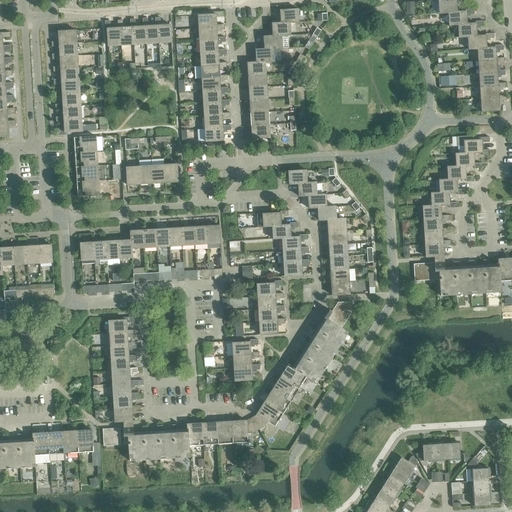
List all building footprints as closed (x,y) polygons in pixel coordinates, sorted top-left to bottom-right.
[(439,14),(448,13),(457,12),(456,2),(464,2),(463,0),(446,0),(438,0),(439,14)] [(280,10),(281,23),(290,23),(299,23),(298,9),(280,10)] [(449,26),(458,25),(467,24),(466,15),(474,14),(473,9),(465,10),(466,12),(457,12),(448,13),(449,26)] [(198,15),(199,28),(216,27),(216,25),(216,17),(223,17),(223,12),(215,12),(215,14),(198,15)] [(155,18),(155,26),(158,26),(159,43),(172,43),(170,25),(161,25),(160,18),(155,18)] [(130,20),(130,27),(132,27),(133,45),(146,44),(145,26),(143,26),(135,27),(135,19),(130,20)] [(142,19),(143,26),(145,26),(146,44),(159,43),(158,26),(155,26),(148,26),(147,19),(142,19)] [(117,20),(118,28),(120,28),(121,46),(133,45),(132,27),(130,27),(123,28),(122,20),(117,20)] [(120,28),(118,28),(110,29),(110,21),(104,21),(105,29),(107,29),(108,46),(121,46),(120,28)] [(459,38),(468,37),(477,37),(477,36),(476,27),(484,27),(483,21),(475,22),(475,24),(467,24),(458,25),(459,38)] [(272,23),(273,36),(282,36),(291,36),(290,23),(281,23),(272,23)] [(199,28),(199,41),(217,40),(217,38),(217,30),(224,30),(224,25),(216,25),(216,27),(199,28)] [(313,34),(317,37),(321,31),(317,28),(313,34)] [(51,47),(59,47),(59,44),(77,43),(76,30),(58,31),(59,41),(51,42),(51,47)] [(0,35),(0,48),(3,48),(3,46),(2,38),(10,37),(10,32),(2,33),(2,35),(0,35)] [(468,50),(477,49),(486,48),(486,39),(493,38),(493,33),(485,34),(485,36),(477,36),(477,37),(468,37),(468,50)] [(264,37),(264,49),(264,50),(273,49),(282,49),(282,36),(273,36),(264,37)] [(199,41),(200,53),(218,52),(218,50),(217,43),(225,42),(225,37),(217,38),(217,40),(199,41)] [(304,47),(309,50),(313,44),(308,41),(304,47)] [(52,60),(60,59),(60,57),(78,56),(77,43),(59,44),(59,47),(60,54),(52,54),(52,60)] [(0,48),(0,60),(4,61),(4,58),(3,51),(11,50),(10,45),(3,46),(3,48),(0,48)] [(477,49),(478,62),(496,60),(496,58),(495,51),(503,50),(503,45),(495,46),(495,48),(486,48),(477,49)] [(255,50),(256,62),(256,63),(265,62),(274,62),(273,49),(264,50),(264,49),(255,50)] [(200,53),(201,66),(219,65),(219,63),(218,56),(226,55),(225,50),(218,50),(218,52),(200,53)] [(296,61),(300,63),(304,57),(300,54),(296,61)] [(53,72),(61,72),(61,70),(78,69),(78,56),(60,57),(60,59),(60,66),(53,67),(53,72)] [(0,60),(0,73),(4,73),(4,71),(4,64),(11,63),(11,58),(4,58),(4,61),(0,60)] [(478,62),(479,74),(497,73),(497,71),(496,64),(504,63),(504,58),(496,58),(496,60),(478,62)] [(201,66),(202,79),(220,78),(219,75),(219,68),(227,68),(226,62),(219,63),(219,65),(201,66)] [(247,63),(248,76),(266,75),(265,62),(256,63),(256,62),(247,63)] [(288,73),(292,76),(296,70),(292,67),(288,73)] [(54,85),(61,84),(61,82),(79,81),(78,69),(61,70),(61,72),(61,79),(53,80),(54,85)] [(0,73),(0,85),(5,86),(5,83),(5,76),(12,76),(12,70),(4,71),(4,73),(0,73)] [(479,74),(480,87),(498,86),(497,83),(497,76),(505,76),(504,70),(497,71),(497,73),(479,74)] [(202,79),(202,91),(220,90),(220,88),(220,81),(227,80),(227,75),(219,75),(220,78),(202,79)] [(248,76),(249,88),(267,87),(266,75),(248,76)] [(449,76),(440,77),(440,87),(450,86),(449,76)] [(103,80),(95,81),(96,89),(104,88),(103,80)] [(55,97),(62,97),(62,95),(80,94),(79,81),(61,82),(61,84),(62,92),(54,92),(55,97)] [(0,85),(0,98),(6,98),(6,96),(5,89),(13,88),(13,83),(5,83),(5,86),(0,85)] [(480,87),(481,99),(498,98),(498,96),(498,89),(505,88),(505,83),(497,83),(498,86),(480,87)] [(249,88),(250,101),(267,100),(267,87),(249,88)] [(202,91),(203,104),(221,103),(221,101),(221,93),(228,93),(228,88),(220,88),(220,90),(202,91)] [(55,110),(63,109),(63,107),(81,106),(80,94),(62,95),(62,97),(63,104),(55,105),(55,110)] [(0,98),(0,111),(7,111),(7,109),(6,101),(14,101),(13,96),(6,96),(6,98),(0,98)] [(498,98),(481,99),(481,112),(499,111),(499,101),(506,101),(506,96),(498,96),(498,98)] [(203,104),(204,116),(222,115),(222,113),(221,106),(229,105),(229,100),(221,101),(221,103),(203,104)] [(250,101),(250,114),(268,112),(267,100),(250,101)] [(56,122),(64,122),(64,120),(81,119),(81,106),(63,107),(63,109),(63,117),(56,117),(56,122)] [(0,111),(0,123),(8,123),(7,121),(7,114),(15,113),(14,108),(7,109),(7,111),(0,111)] [(188,109),(180,110),(180,117),(188,117),(188,109)] [(250,114),(251,126),(269,125),(268,112),(250,114)] [(204,116),(205,129),(223,128),(223,126),(222,118),(230,118),(229,113),(222,113),(222,115),(204,116)] [(64,120),(64,122),(64,130),(57,130),(57,136),(65,135),(65,133),(82,132),(82,131),(96,130),(96,124),(82,125),(81,119),(64,120)] [(8,123),(0,123),(0,136),(8,136),(8,126),(15,126),(15,121),(7,121),(8,123)] [(223,128),(205,129),(206,142),(223,141),(223,131),(230,131),(230,125),(223,126),(223,128)] [(269,125),(251,126),(252,139),(270,138),(269,125)] [(74,138),(75,153),(97,152),(96,136),(74,138)] [(464,146),(464,153),(464,154),(473,153),(482,153),(482,156),(490,155),(490,150),(482,150),(481,143),(489,142),(489,137),(481,137),(481,140),(476,140),(475,136),(457,137),(458,146),(464,146)] [(75,153),(76,168),(98,166),(97,152),(75,153)] [(455,154),(456,166),(456,167),(465,166),(465,167),(474,166),(474,169),(482,168),(481,163),(474,163),(473,153),(464,154),(464,153),(455,154)] [(177,164),(164,165),(165,183),(178,182),(177,164)] [(164,165),(151,166),(153,184),(165,183),(164,165)] [(76,168),(76,182),(98,181),(98,166),(76,168)] [(151,166),(139,167),(140,185),(153,184),(151,166)] [(447,167),(448,180),(457,179),(457,180),(466,179),(466,182),(474,181),(473,176),(466,177),(465,167),(465,166),(456,167),(456,166),(447,167)] [(140,185),(139,167),(126,168),(127,185),(140,185)] [(289,185),(298,184),(307,183),(306,170),(288,171),(289,185)] [(331,181),(336,187),(340,184),(335,178),(331,181)] [(439,180),(440,193),(449,192),(449,193),(457,192),(458,195),(465,194),(465,189),(457,190),(457,180),(457,179),(448,180),(439,180)] [(98,181),(76,182),(77,197),(95,196),(99,196),(98,181)] [(299,197),(308,196),(317,195),(316,182),(307,183),(298,184),(299,197)] [(341,193),(346,199),(350,196),(345,190),(341,193)] [(431,193),(431,206),(440,206),(449,205),(449,208),(457,208),(457,202),(449,203),(449,193),(449,192),(440,193),(431,193)] [(309,209),(317,208),(326,207),(326,194),(317,195),(308,196),(309,209)] [(318,221),(327,220),(336,219),(335,206),(326,207),(317,208),(318,221)] [(422,206),(423,219),(441,218),(441,216),(440,206),(431,206),(422,206)] [(263,227),(272,227),(272,226),(281,226),(280,216),(288,216),(288,211),(280,211),(280,213),(256,214),(257,228),(263,227)] [(423,219),(424,232),(442,231),(442,229),(441,221),(449,221),(449,216),(441,216),(441,218),(423,219)] [(327,220),(328,233),(346,231),(345,218),(336,219),(327,220)] [(273,239),(282,239),(282,238),(291,238),(291,237),(290,228),(298,228),(297,223),(289,223),(290,225),(281,226),(272,226),(272,227),(273,239)] [(219,226),(206,227),(207,244),(220,243),(219,226)] [(193,227),(181,228),(182,246),(194,245),(193,227)] [(206,227),(193,227),(194,245),(207,244),(206,227)] [(181,228),(168,229),(169,247),(182,246),(181,228)] [(424,232),(425,244),(443,243),(443,241),(442,234),(450,233),(449,228),(442,229),(442,231),(424,232)] [(168,229),(156,230),(157,247),(169,247),(168,229)] [(130,231),(131,240),(131,249),(132,249),(144,248),(143,230),(130,231)] [(156,230),(143,230),(144,248),(157,247),(156,230)] [(328,233),(329,245),(347,244),(346,231),(328,233)] [(282,238),(282,239),(283,251),(300,250),(300,248),(300,240),(307,240),(307,235),(299,235),(299,237),(291,237),(291,238),(282,238)] [(131,240),(118,241),(119,259),(132,258),(132,249),(131,249),(131,240)] [(118,241),(106,242),(107,259),(119,259),(118,241)] [(443,243),(425,244),(426,257),(443,256),(443,246),(450,246),(450,241),(443,241),(443,243)] [(94,260),(93,242),(80,243),(81,261),(94,260)] [(106,242),(93,242),(94,260),(107,259),(106,242)] [(329,245),(330,258),(347,257),(347,244),(329,245)] [(51,245),(38,246),(39,264),(52,263),(51,245)] [(38,246),(26,247),(27,264),(39,264),(38,246)] [(0,248),(1,257),(2,266),(14,265),(13,247),(0,248)] [(26,247),(13,247),(14,265),(27,264),(26,247)] [(283,251),(283,264),(301,262),(301,260),(301,253),(308,252),(308,247),(300,248),(300,250),(283,251)] [(330,258),(330,270),(348,269),(347,257),(330,258)] [(511,258),(498,259),(498,267),(499,267),(499,281),(500,281),(511,280),(511,258)] [(301,262),(283,264),(284,276),(302,275),(301,266),(309,265),(309,260),(301,260),(301,262)] [(499,267),(498,267),(488,268),(488,260),(483,260),(483,268),(474,269),(473,261),(468,261),(468,269),(459,270),(458,262),(453,262),(454,270),(444,271),(444,262),(434,263),(435,280),(440,280),(441,296),(500,293),(500,281),(499,281),(499,267)] [(414,264),(413,264),(414,281),(415,281),(431,280),(430,263),(414,264)] [(164,264),(158,265),(158,273),(163,273),(171,272),(171,269),(170,266),(164,267),(164,264)] [(330,270),(331,283),(349,282),(348,269),(330,270)] [(257,284),(257,297),(275,296),(275,294),(275,287),(282,286),(282,281),(274,281),(274,283),(257,284)] [(349,282),(331,283),(332,296),(350,295),(349,282)] [(257,297),(258,310),(276,309),(276,306),(275,299),(283,299),(283,293),(275,294),(275,296),(257,297)] [(319,315),(327,320),(341,329),(341,328),(351,313),(350,302),(337,303),(332,312),(325,307),(319,315)] [(258,310),(259,322),(277,321),(277,319),(276,312),(284,311),(283,306),(276,306),(276,309),(258,310)] [(108,321),(109,334),(127,333),(127,331),(126,323),(134,322),(134,317),(126,318),(126,320),(108,321)] [(277,321),(259,322),(260,335),(278,334),(277,324),(285,324),(284,319),(277,319),(277,321)] [(291,361),(288,365),(307,377),(306,377),(316,383),(348,333),(341,328),(341,329),(327,320),(321,328),(314,324),(311,328),(318,332),(313,341),(306,336),(304,340),(311,345),(305,353),(298,349),(296,353),(303,357),(297,365),(291,361)] [(109,334),(110,346),(128,345),(128,343),(127,336),(135,335),(135,330),(127,331),(127,333),(109,334)] [(232,343),(233,356),(251,355),(251,353),(250,345),(258,345),(258,340),(250,340),(250,342),(232,343)] [(110,346),(111,359),(129,358),(129,356),(128,348),(136,348),(135,343),(128,343),(128,345),(110,346)] [(204,343),(203,343),(204,358),(205,358),(213,358),(213,343),(204,343)] [(233,356),(234,368),(252,367),(251,365),(251,358),(259,357),(258,352),(251,353),(251,355),(233,356)] [(111,359),(112,372),(129,371),(129,368),(129,361),(136,361),(136,355),(129,356),(129,358),(111,359)] [(252,367),(234,368),(235,381),(252,380),(252,370),(259,370),(259,365),(251,365),(252,367)] [(288,365),(280,377),(299,389),(306,377),(307,377),(288,365)] [(112,372),(112,384),(130,383),(130,381),(130,374),(137,373),(137,368),(129,368),(129,371),(112,372)] [(280,377),(272,390),(291,402),(299,389),(280,377)] [(112,384),(113,397),(131,396),(131,394),(130,386),(138,386),(138,381),(130,381),(130,383),(112,384)] [(272,390),(264,402),(283,414),(291,402),(272,390)] [(113,397),(114,409),(132,408),(132,406),(131,399),(139,398),(138,393),(131,394),(131,396),(113,397)] [(256,415),(267,422),(275,427),(283,414),(264,402),(256,415)] [(132,408),(114,409),(115,422),(132,421),(132,411),(139,411),(139,406),(132,406),(132,408)] [(256,415),(251,418),(259,430),(265,426),(267,422),(256,415)] [(251,418),(246,421),(247,434),(252,433),(259,430),(251,418)] [(246,421),(231,422),(232,443),(248,443),(247,434),(246,421)] [(216,422),(202,423),(203,445),(218,444),(216,422)] [(231,422),(216,422),(218,444),(232,443),(231,422)] [(187,424),(187,432),(188,432),(188,446),(189,446),(203,445),(202,423),(187,424)] [(188,432),(187,432),(178,433),(177,425),(172,425),(172,433),(163,434),(162,426),(157,426),(158,434),(148,435),(148,427),(142,427),(143,435),(133,436),(133,427),(123,428),(124,445),(129,445),(130,461),(190,457),(189,446),(188,446),(188,432)] [(119,428),(103,429),(102,429),(103,446),(104,446),(120,445),(119,428)] [(92,430),(77,431),(78,453),(93,452),(92,430)] [(77,431),(62,432),(64,454),(78,453),(77,431)] [(62,432),(48,433),(49,455),(64,454),(62,432)] [(32,434),(33,442),(34,456),(49,455),(48,433),(32,434)] [(33,442),(23,443),(23,434),(18,435),(18,443),(9,443),(8,435),(3,436),(3,444),(0,443),(0,469),(35,467),(34,456),(33,442)] [(459,443),(447,444),(448,460),(460,459),(459,443)] [(436,461),(435,444),(422,445),(423,453),(417,453),(415,455),(419,462),(436,461)] [(447,444),(435,444),(436,461),(448,460),(447,444)] [(401,458),(395,468),(408,477),(417,463),(413,456),(411,457),(408,462),(401,458)] [(395,468),(388,478),(402,487),(408,477),(395,468)] [(472,469),(473,482),(489,481),(488,468),(472,469)] [(98,478),(90,480),(91,487),(99,486),(98,478)] [(383,479),(378,486),(395,497),(402,487),(388,478),(386,481),(383,479)] [(473,482),(473,494),(489,493),(489,481),(473,482)] [(377,495),(375,498),(389,507),(395,497),(378,486),(374,493),(377,495)] [(415,490),(413,494),(420,499),(422,495),(415,490)] [(489,493),(473,494),(474,506),(490,505),(489,493)] [(420,499),(413,494),(411,498),(418,502),(420,499)] [(370,499),(365,506),(374,511),(385,511),(389,507),(375,498),(373,501),(370,499)]
